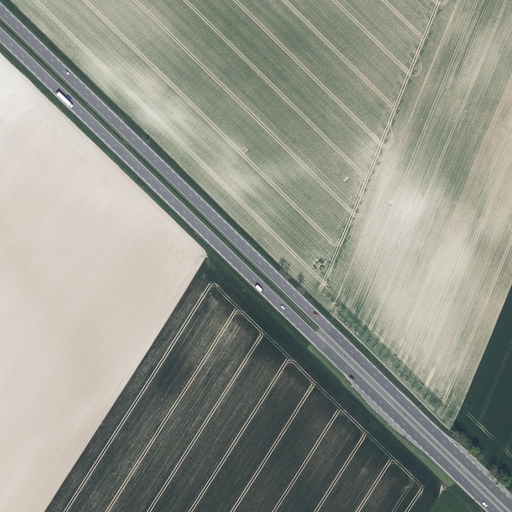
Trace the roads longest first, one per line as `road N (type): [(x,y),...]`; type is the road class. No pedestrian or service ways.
road 1 (primary): [(511,507),(0,10)]
road 2 (primary): [(0,36),(495,511)]
